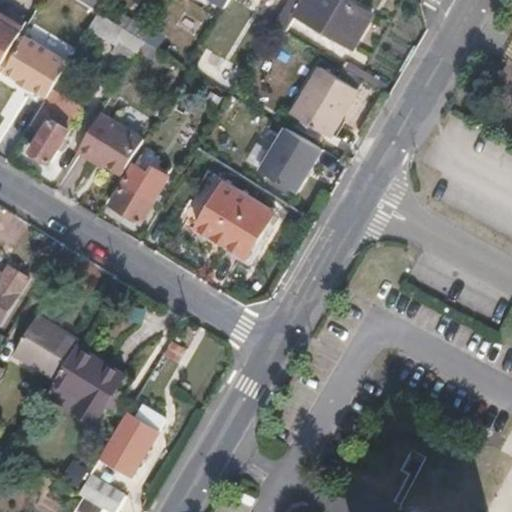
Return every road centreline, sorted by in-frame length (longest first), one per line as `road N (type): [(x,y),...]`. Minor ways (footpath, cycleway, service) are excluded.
road 1 (residential): [(272,342),(0,177)]
road 2 (residential): [(470,8),(364,191)]
road 3 (residential): [(272,342),(177,511)]
road 4 (residential): [(364,191),(272,342)]
road 5 (residential): [(364,191),(511,278)]
